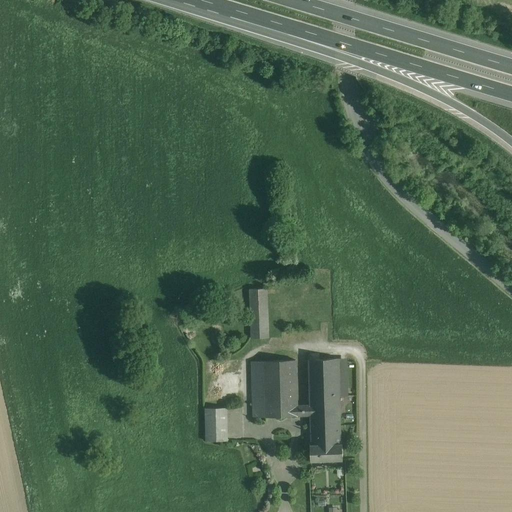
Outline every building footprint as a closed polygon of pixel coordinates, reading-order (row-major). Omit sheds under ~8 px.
[(267,289),(250,289),(251,339),(269,338),(267,289)] [(338,358),(310,359),(311,397),(339,396),(338,358)] [(296,360),(264,361),(265,398),(253,399),(254,418),(297,416),(297,406),(296,360)] [(339,396),(311,397),(311,405),(297,406),(297,416),(311,415),(312,445),(340,444),(339,396)] [(227,408),(205,408),(206,441),(228,441),(227,408)] [(312,445),(311,445),(310,445),(311,461),(343,460),(342,444),(340,444),(312,445)]
